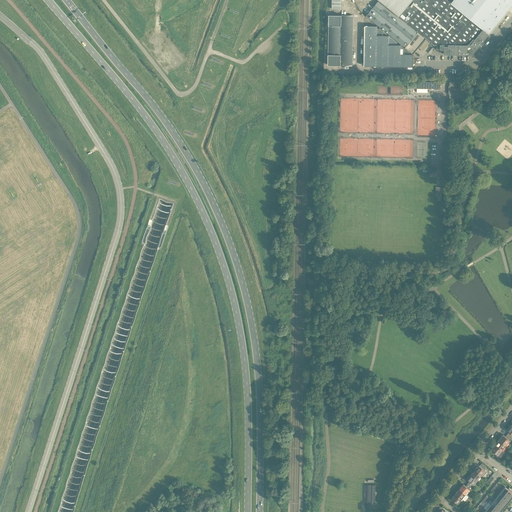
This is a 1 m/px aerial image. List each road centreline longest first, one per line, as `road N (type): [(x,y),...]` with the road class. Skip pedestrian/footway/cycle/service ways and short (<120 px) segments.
road 1 (primary): [(46,0),(158,134),(208,225),(243,352),(247,511)]
road 2 (primary): [(259,511),(255,350),(220,220),(168,126),(66,0)]
road 3 (unclassified): [(0,16),(49,65),(108,161),(121,203),(28,511)]
